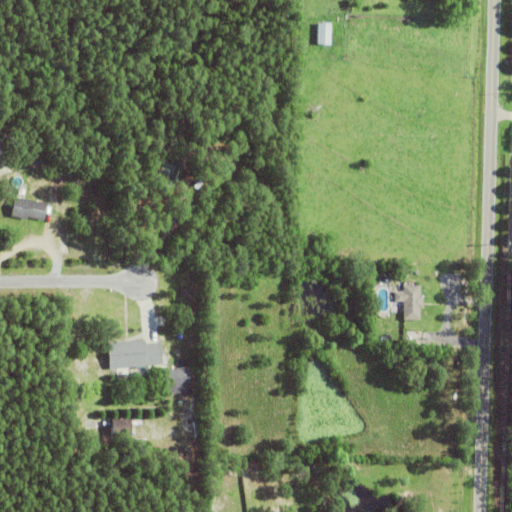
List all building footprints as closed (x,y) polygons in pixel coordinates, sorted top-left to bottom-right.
[(316,45),(316,24),(330,24),(329,46),(316,45)] [(7,158),(4,169),(0,167),(0,139),(9,142),(5,158),(7,158)] [(175,185),(173,189),(165,186),(167,181),(165,180),(174,159),(186,164),(176,185),(175,185)] [(273,195),(273,205),(262,205),(262,193),(248,193),(248,177),(277,177),(277,195),(273,195)] [(20,199),(23,200),(23,201),(37,203),(40,203),(40,204),(47,205),(46,208),(49,209),(48,215),(45,214),(44,222),(27,219),(26,221),(10,218),(13,199),(20,200),(20,199)] [(421,296),(422,310),(419,310),(419,322),(402,322),(402,304),(393,304),(393,293),(402,293),(402,287),(419,286),(419,296),(421,296)] [(187,297),(187,298),(181,297),(182,289),(189,290),(188,290),(190,291),(189,297),(187,297)] [(160,343),(162,366),(109,371),(106,344),(145,341),(145,345),(160,343)] [(185,396),(185,394),(166,396),(163,372),(188,368),(191,395),(185,396)] [(111,421),(130,421),(130,437),(111,437),(111,421)]
